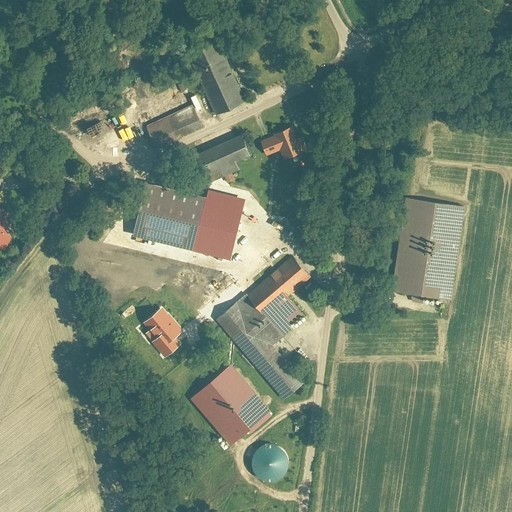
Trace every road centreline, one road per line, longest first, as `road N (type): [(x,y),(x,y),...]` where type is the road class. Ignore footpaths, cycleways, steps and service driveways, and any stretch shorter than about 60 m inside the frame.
road 1 (residential): [(303,511),(360,99),(359,45)]
road 2 (residential): [(359,45),(321,79),(108,176),(0,183)]
road 3 (track): [(94,178),(0,296)]
road 4 (track): [(108,176),(0,80)]
